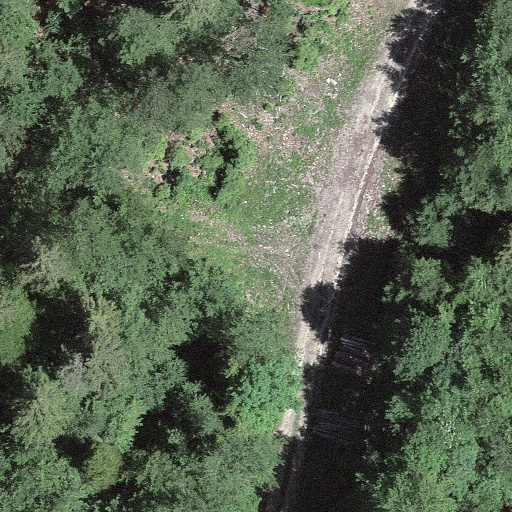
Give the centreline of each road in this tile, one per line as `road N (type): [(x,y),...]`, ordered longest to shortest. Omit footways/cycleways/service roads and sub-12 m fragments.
road 1 (track): [(430,0),(370,123),(336,256)]
road 2 (track): [(336,256),(279,511)]
